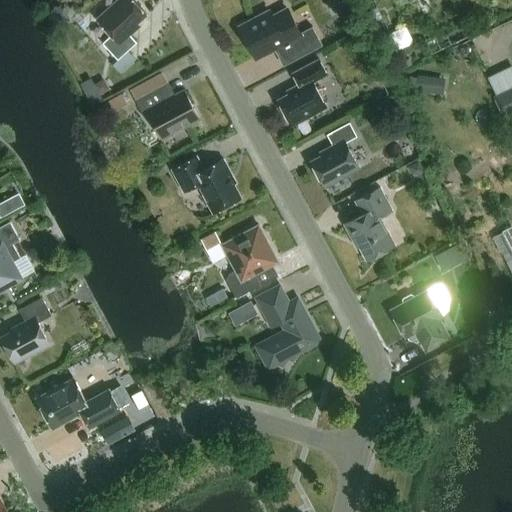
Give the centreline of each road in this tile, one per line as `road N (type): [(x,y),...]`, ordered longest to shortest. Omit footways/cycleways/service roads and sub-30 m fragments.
road 1 (residential): [(362,450),(380,374),(200,27),(194,0)]
road 2 (residential): [(362,450),(233,413),(198,419),(50,495),(37,488),(0,420)]
